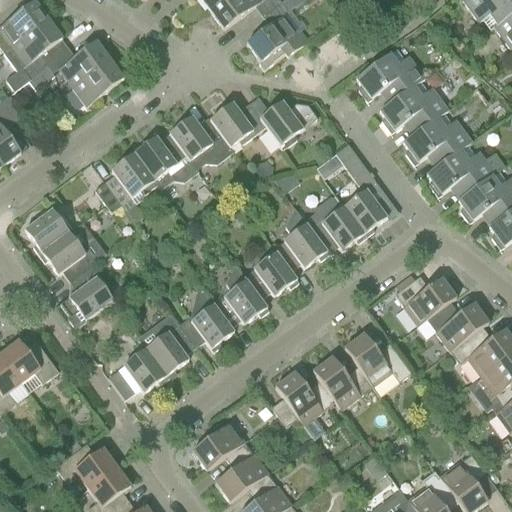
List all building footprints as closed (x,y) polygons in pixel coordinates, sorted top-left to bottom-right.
[(197,0),(209,15),(229,0),(197,0)] [(280,6),(275,0),(229,0),(209,15),(223,34),(254,11),(261,21),(280,6)] [(482,24),(489,34),(511,17),(511,0),(467,0),(461,5),(478,27),(482,24)] [(0,30),(0,55),(2,58),(10,53),(11,52),(48,25),(34,6),(0,30)] [(280,6),(261,21),(268,31),(246,48),(256,62),(255,64),(263,75),(284,59),(287,62),(307,46),(300,37),(297,39),(283,20),(288,17),(280,6)] [(511,50),(511,17),(489,34),(489,35),(493,32),(509,53),(511,50)] [(10,53),(2,58),(15,76),(4,84),(4,85),(12,95),(13,96),(27,86),(29,84),(29,83),(46,70),(39,60),(45,55),(61,44),(48,25),(11,52),(10,53)] [(57,74),(71,93),(109,65),(95,46),(57,74)] [(378,115),(379,116),(423,83),(407,61),(403,64),(395,54),(355,84),(359,89),(357,95),(366,107),(379,97),(387,109),(378,115)] [(109,65),(71,93),(85,112),(123,84),(109,65)] [(29,84),(27,86),(34,95),(53,80),(52,78),(46,70),(29,83),(29,84)] [(402,147),(402,148),(446,115),(430,93),(426,96),(419,87),(423,84),(423,83),(379,116),(383,121),(380,126),(389,138),(402,129),(411,140),(402,147)] [(9,100),(0,106),(0,109),(13,127),(23,120),(9,100)] [(257,102),(248,109),(264,132),(281,155),(296,144),(293,140),(316,123),(307,111),(295,109),(287,114),(282,107),(268,117),(257,102)] [(223,115),(209,125),(229,152),(237,146),(240,150),(264,132),(248,109),(238,116),(230,105),(221,112),(223,115)] [(0,169),(1,171),(20,157),(3,135),(13,127),(0,109),(0,169)] [(425,179),(426,179),(470,147),(454,125),(450,128),(443,118),(447,115),(446,115),(402,148),(406,153),(404,158),(413,170),(426,161),(434,172),(425,179)] [(183,128),(168,139),(188,166),(195,175),(203,169),(215,170),(232,157),(229,152),(209,125),(207,123),(197,130),(189,119),(181,125),(183,128)] [(139,151),(131,156),(156,190),(159,195),(173,184),(183,186),(196,176),(195,176),(195,175),(188,166),(168,139),(159,147),(156,142),(141,153),(139,151)] [(457,205),(457,206),(497,176),(497,175),(493,178),(477,157),(473,160),(466,150),(470,147),(426,179),(430,185),(428,190),(436,202),(449,192),(458,204),(457,205)] [(360,194),(340,208),(365,242),(373,236),(371,233),(395,215),(347,149),(334,159),(360,194)] [(113,180),(103,187),(120,210),(125,216),(133,228),(141,222),(142,217),(135,209),(140,205),(141,200),(156,190),(131,156),(123,162),(125,165),(110,176),(113,180)] [(488,231),(488,232),(511,214),(511,187),(509,183),(505,186),(497,176),(457,206),(461,211),(459,216),(468,228),(480,219),(489,230),(488,231)] [(120,210),(103,187),(93,195),(110,217),(120,210)] [(313,218),(302,225),(327,259),(337,252),(340,256),(355,245),(357,248),(365,242),(340,208),(332,198),(313,212),(313,218)] [(293,213),(284,231),(288,236),(302,225),(293,213)] [(511,214),(488,232),(492,237),(490,242),(499,254),(511,245),(511,214)] [(31,251),(37,259),(70,235),(60,221),(57,223),(50,215),(47,217),(46,215),(39,220),(40,222),(23,234),(34,249),(31,251)] [(196,221),(187,227),(191,232),(199,226),(196,221)] [(291,240),(273,253),(289,276),(299,269),(302,273),(317,263),(319,265),(327,259),(302,225),(288,236),(291,240)] [(70,235),(38,259),(43,267),(46,265),(57,280),(61,277),(68,287),(91,270),(97,266),(105,259),(94,245),(81,227),(70,235)] [(260,268),(243,281),(259,304),(269,297),(272,302),(287,291),(289,293),(297,287),(289,276),(273,253),(258,264),(260,268)] [(230,296),(212,309),(230,332),(239,325),(242,330),(257,319),(259,322),(267,315),(259,304),(243,281),(233,269),(224,287),(230,296)] [(68,287),(76,297),(59,309),(68,321),(66,322),(74,333),(112,305),(105,297),(109,294),(91,270),(68,287)] [(416,332),(426,325),(446,310),(455,303),(440,283),(422,297),(413,285),(393,300),(402,312),(416,332)] [(189,321),(177,330),(194,353),(203,346),(211,357),(220,350),(218,347),(232,337),(230,332),(212,309),(201,294),(199,296),(196,295),(189,321)] [(434,337),(449,357),(477,336),(487,328),(473,308),(454,322),(446,310),(426,325),(434,337)] [(169,320),(137,344),(166,384),(175,378),(172,375),(187,364),(184,360),(194,353),(177,330),(169,320)] [(466,364),(479,382),(511,358),(511,345),(504,334),(485,348),(477,336),(449,357),(458,369),(466,364)] [(343,353),(356,371),(371,392),(390,378),(398,387),(410,378),(388,348),(376,357),(363,339),(343,353)] [(166,384),(137,344),(136,344),(141,351),(128,362),(130,365),(106,383),(123,405),(138,394),(141,398),(156,387),(158,390),(166,384)] [(17,345),(0,358),(0,361),(20,388),(33,378),(41,389),(57,377),(34,346),(24,354),(17,345)] [(487,392),(473,402),(485,417),(490,413),(494,419),(503,413),(511,405),(511,358),(479,382),(487,392)] [(0,419),(15,409),(28,399),(19,388),(20,388),(0,361),(0,419)] [(311,377),(319,387),(334,407),(340,415),(360,401),(359,400),(371,392),(356,371),(345,380),(331,362),(311,377)] [(294,377),(274,392),(282,403),(297,423),(302,430),(313,445),(323,438),(313,423),(334,407),(319,387),(307,395),(300,386),(294,377)] [(297,423),(282,403),(270,412),(285,432),(297,423)] [(494,419),(511,441),(511,405),(503,413),(494,419)] [(205,476),(224,462),(244,447),(229,427),(191,456),(205,476)] [(229,507),(247,494),(267,479),(244,447),(224,462),(232,474),(214,487),(229,507)] [(77,480),(87,494),(115,472),(101,454),(93,460),(85,449),(54,472),(66,488),(77,480)] [(470,459),(438,482),(453,502),(460,511),(478,511),(486,506),(473,488),(485,479),(470,459)] [(88,511),(122,511),(128,508),(121,498),(129,491),(115,472),(87,494),(96,507),(88,511)] [(425,492),(407,506),(411,511),(442,511),(441,511),(453,502),(438,482),(433,476),(421,485),(425,492)] [(288,511),(291,510),(267,479),(247,494),(256,505),(246,511),(288,511)] [(399,495),(375,511),(411,511),(407,506),(399,495)]
